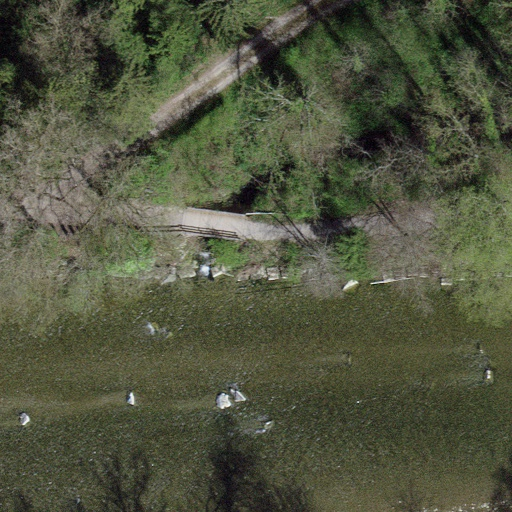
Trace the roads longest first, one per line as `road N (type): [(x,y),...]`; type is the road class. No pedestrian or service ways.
road 1 (track): [(511,212),(265,227),(0,209)]
road 2 (track): [(35,209),(332,0)]
